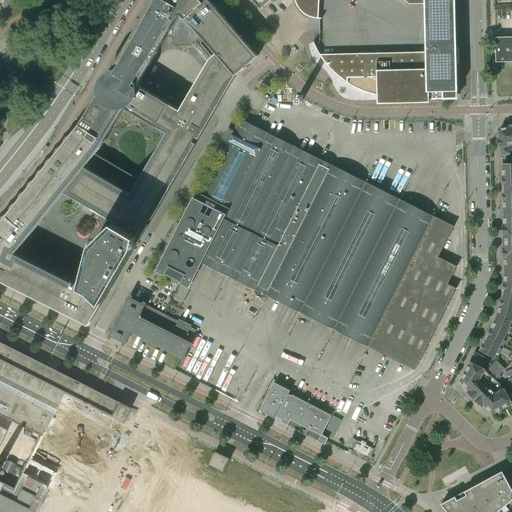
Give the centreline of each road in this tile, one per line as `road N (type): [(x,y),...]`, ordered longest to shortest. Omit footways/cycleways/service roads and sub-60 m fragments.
road 1 (secondary): [(374,494),(89,350)]
road 2 (secondary): [(83,361),(359,502)]
road 3 (residential): [(89,350),(241,83)]
road 4 (primary): [(0,171),(117,0)]
road 5 (residential): [(427,395),(476,302),(480,242)]
road 6 (residential): [(480,242),(478,110)]
